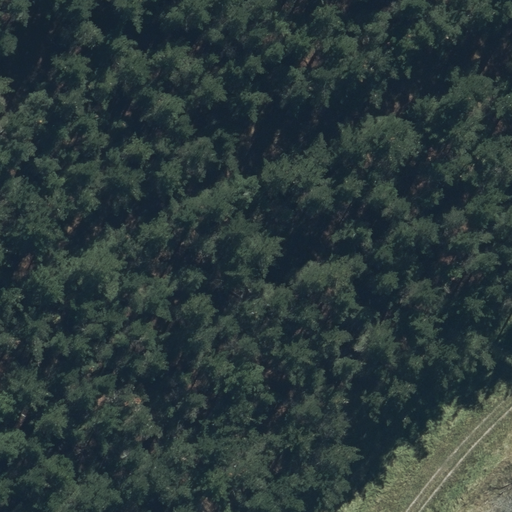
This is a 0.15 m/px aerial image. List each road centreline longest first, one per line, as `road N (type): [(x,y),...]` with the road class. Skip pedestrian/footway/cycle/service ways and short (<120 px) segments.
road 1 (track): [(511,287),(388,393),(296,511)]
road 2 (track): [(384,511),(431,450),(511,385)]
